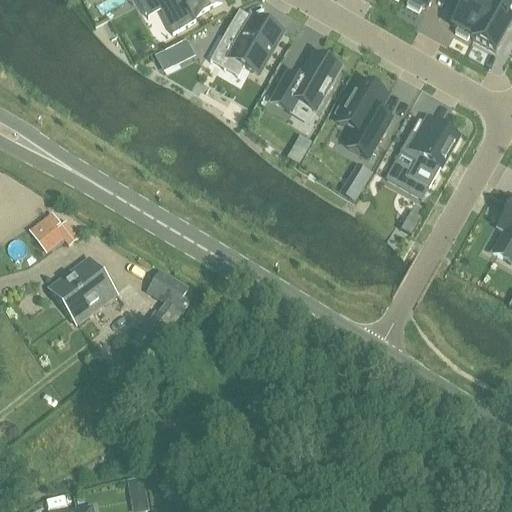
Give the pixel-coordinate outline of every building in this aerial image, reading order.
[(151,0),(160,16),(165,13),(177,34),(172,37),(173,38),(195,26),(194,22),(222,6),(218,0),(151,0)] [(406,0),(406,2),(409,4),(406,9),(419,16),(422,11),(427,14),(434,0),(406,0)] [(464,0),(468,2),(453,28),(457,31),(455,36),(467,43),(470,38),(474,40),(496,0),(464,0)] [(474,40),(472,42),(495,55),(511,27),(511,26),(511,3),(506,0),(496,0),(474,40)] [(231,27),(216,54),(259,78),(281,39),(252,23),(245,35),(231,27)] [(288,77),(271,105),(292,117),(298,106),(316,116),(340,73),(330,67),(332,63),(320,56),(318,60),(314,58),(300,83),(288,77)] [(345,101),(335,118),(340,121),(338,126),(356,136),(347,151),(368,162),(385,132),(390,124),(391,122),(389,121),(379,115),(387,100),(361,85),(350,104),(345,101)] [(419,123),(399,156),(415,165),(407,180),(429,192),(458,140),(437,128),(434,132),(419,123)] [(505,235),(493,256),(511,267),(511,207),(498,232),(505,235)] [(410,215),(400,232),(411,238),(421,221),(410,215)] [(61,227),(53,216),(44,223),(52,234),(61,227)] [(80,241),(67,225),(57,232),(69,249),(80,241)] [(62,310),(103,280),(90,262),(49,293),(62,310)] [(190,306),(182,301),(188,292),(160,274),(147,295),(165,306),(183,317),(190,306)] [(116,297),(103,280),(62,310),(76,328),(116,297)] [(148,359),(172,327),(180,317),(165,306),(158,316),(156,315),(132,347),(148,359)] [(128,357),(119,366),(135,379),(142,371),(128,357)]
